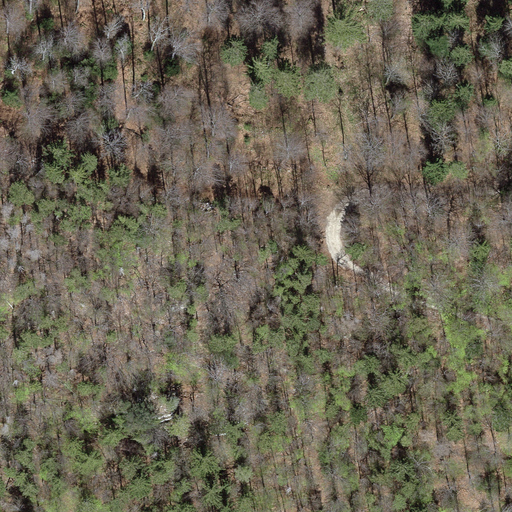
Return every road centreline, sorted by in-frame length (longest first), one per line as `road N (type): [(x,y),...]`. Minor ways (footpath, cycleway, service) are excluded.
road 1 (track): [(334,216),(335,245),(353,267),(511,329)]
road 2 (track): [(323,0),(334,216)]
road 3 (track): [(511,179),(357,197),(334,216)]
